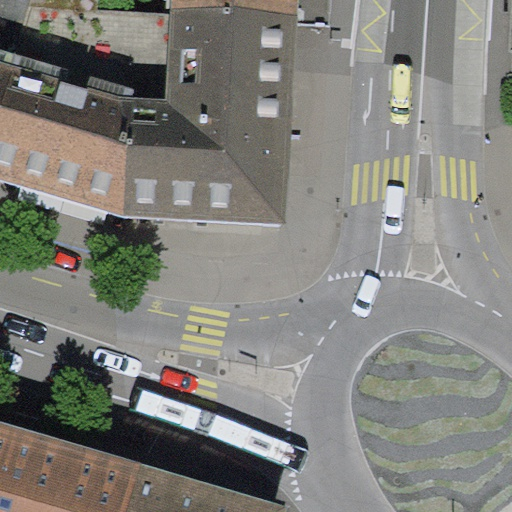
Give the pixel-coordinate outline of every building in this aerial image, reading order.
[(0,0),(0,110),(32,0),(0,0)] [(284,138),(290,26),(190,20),(95,15),(95,0),(32,0),(0,110),(0,180),(35,191),(123,217),(279,226),(284,138)] [(191,0),(190,20),(290,26),(291,7),(291,0),(191,0)] [(0,511),(128,511),(137,481),(1,442),(0,441),(0,511)] [(137,481),(128,511),(241,511),(187,496),(137,481)]
